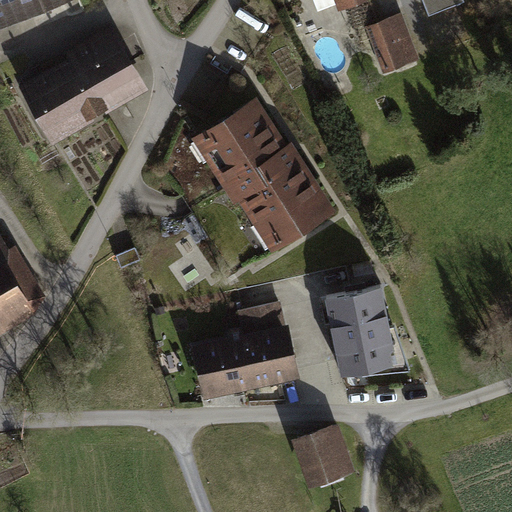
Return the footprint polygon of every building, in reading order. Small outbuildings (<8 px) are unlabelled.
[(0,0),(0,21),(49,2),(47,0),(0,0)] [(313,0),(317,9),(340,0),(313,0)] [(424,0),(430,13),(462,0),(424,0)] [(399,15),(369,27),(385,68),(415,57),(399,15)] [(52,133),(139,84),(109,31),(73,51),(78,60),(27,89),(52,133)] [(275,237),(278,241),(330,208),(294,152),(289,155),(254,101),(203,134),(205,138),(207,137),(217,150),(210,155),(230,184),(237,179),(245,190),(241,193),(261,222),(266,219),(278,236),(275,237)] [(0,319),(28,303),(0,255),(8,250),(0,236),(0,319)] [(117,254),(121,266),(140,259),(135,247),(117,254)] [(326,295),(342,372),(367,367),(364,353),(394,347),(380,284),(326,295)] [(242,328),(244,337),(285,328),(279,301),(238,310),(242,328)] [(201,355),(208,390),(253,380),(244,337),(242,328),(230,331),(232,340),(192,348),(194,357),(201,355)] [(244,337),(253,380),(294,371),(285,328),(244,337)] [(298,437),(314,481),(341,471),(325,428),(298,437)]
